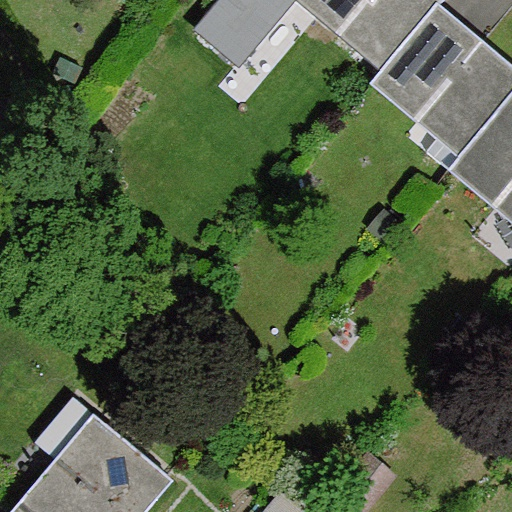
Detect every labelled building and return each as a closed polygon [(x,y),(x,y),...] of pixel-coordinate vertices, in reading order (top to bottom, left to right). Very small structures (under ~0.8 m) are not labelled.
[(447,0),(446,0),(318,0),(393,62),(437,13),(447,0)] [(511,76),(437,13),(393,62),(383,75),(471,150),(511,102),(511,76)] [(511,102),(471,150),(462,161),(511,202),(511,102)] [(36,511),(141,511),(170,478),(108,426),(36,511)] [(300,511),(278,493),(262,511),(300,511)]
